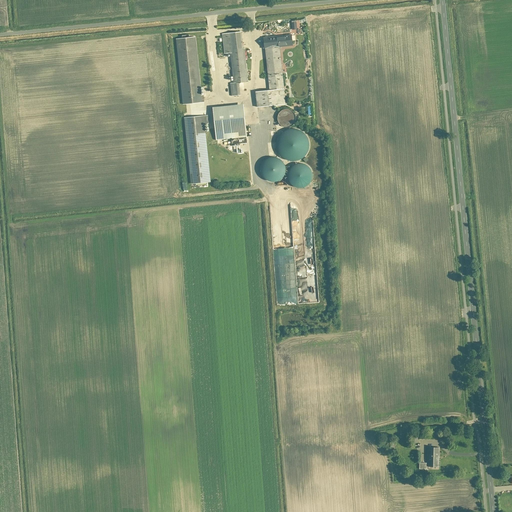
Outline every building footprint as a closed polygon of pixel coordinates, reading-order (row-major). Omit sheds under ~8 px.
[(229,84),(231,98),(240,97),(238,83),(247,82),(241,32),(221,35),(223,55),(229,55),(232,83),(229,84)] [(254,93),(255,109),(285,105),(278,48),(291,46),(290,34),(261,37),(263,50),(264,50),(269,92),(254,93)] [(197,38),(175,40),(181,104),(203,102),(197,38)] [(211,110),(214,142),(245,139),(243,108),(211,110)] [(276,122),(278,125),(282,128),(288,128),(291,126),(294,123),(294,117),(293,114),(289,111),(284,110),(280,111),(277,115),(276,119),(276,122)] [(203,117),(183,119),(189,185),(209,184),(203,117)] [(279,137),(277,142),(277,147),(278,151),(280,155),(283,158),(287,161),(292,162),(297,161),(302,159),(305,157),(308,153),(309,150),(309,143),(307,138),(305,135),(301,131),(296,130),(292,130),(286,131),(282,134),(279,137)] [(262,180),(266,183),(271,184),(276,182),(281,178),(283,173),(283,168),(281,164),(277,160),(271,159),(264,160),(260,165),(259,169),(259,175),(262,180)] [(289,185),(293,188),(298,189),(304,188),(308,184),(311,179),(310,174),(309,170),(305,166),(298,164),(292,166),(287,170),(286,175),(286,181),(289,185)] [(418,464),(418,470),(426,471),(426,467),(438,468),(439,449),(426,448),(426,465),(418,464)]
